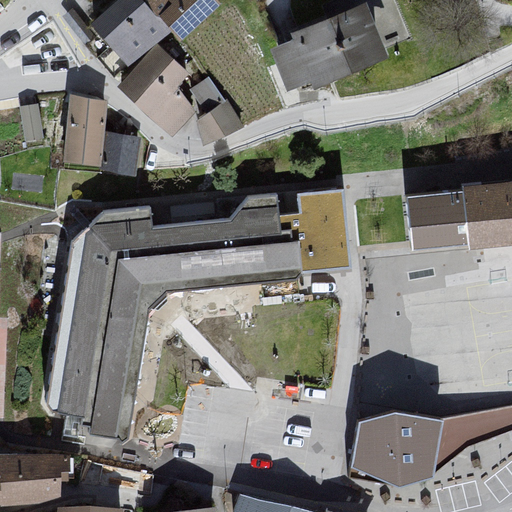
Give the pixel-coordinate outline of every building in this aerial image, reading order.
[(133,0),(112,0),(79,23),(119,69),(163,35),(133,0)] [(213,7),(206,0),(160,0),(186,29),(213,7)] [(365,0),(359,0),(288,28),(291,36),(269,45),(285,85),(309,76),(311,82),(386,53),(365,0)] [(182,74),(153,49),(112,87),(172,136),(188,109),(171,92),(182,74)] [(100,105),(64,98),(56,162),(94,168),(100,105)] [(220,104),(189,121),(198,143),(236,128),(220,104)] [(139,141),(101,132),(97,170),(133,179),(139,141)] [(511,180),(396,195),(399,244),(460,240),(461,247),(511,241),(511,180)] [(290,269),(286,229),(299,227),(298,210),(271,214),(269,191),(241,195),(220,216),(145,224),(146,203),(94,210),(64,238),(34,411),(73,416),(75,432),(108,438),(116,432),(138,305),(149,298),(160,290),(284,278),(290,269)] [(381,405),(344,417),(332,480),(382,491),(429,481),(466,445),(511,429),(511,403),(436,417),(381,405)] [(0,507),(56,498),(54,454),(0,453),(0,507)] [(157,477),(78,462),(75,485),(149,499),(157,477)] [(307,511),(234,494),(229,511),(307,511)]
